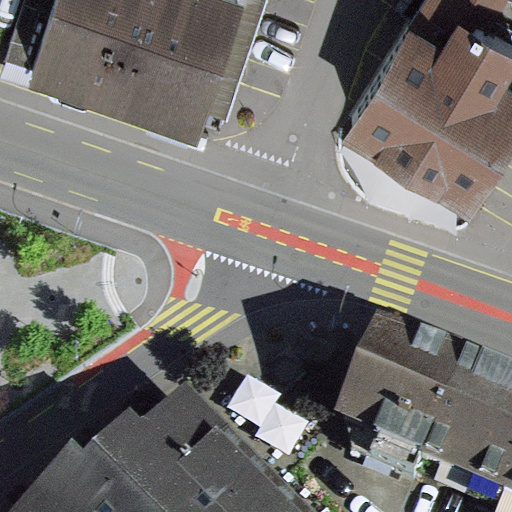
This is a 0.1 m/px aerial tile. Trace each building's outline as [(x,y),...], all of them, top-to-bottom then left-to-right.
[(25,0),(9,53),(198,110),(231,0),(25,0)] [(511,0),(425,0),(344,141),(468,217),(511,145),(511,91),(507,89),(511,80),(511,52),(484,37),(503,0),(511,0)] [(432,466),(479,359),(374,313),(328,419),(354,430),(347,446),(411,474),(417,459),(432,466)] [(511,511),(511,371),(479,359),(432,466),(511,502),(511,511)] [(300,511),(179,368),(19,501),(28,511),(300,511)]
